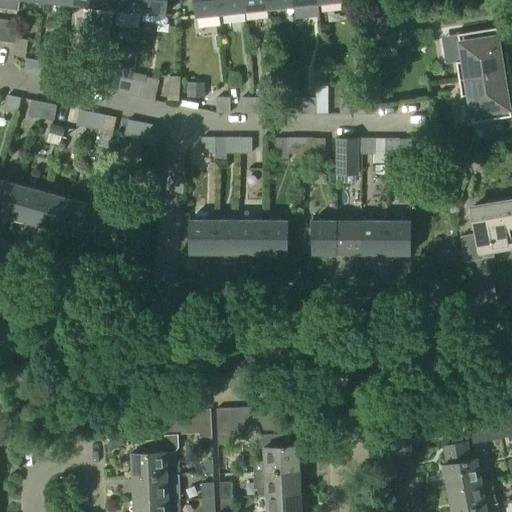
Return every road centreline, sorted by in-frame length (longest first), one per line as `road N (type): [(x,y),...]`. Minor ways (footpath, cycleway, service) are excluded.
road 1 (residential): [(511,344),(153,345)]
road 2 (residential): [(153,345),(174,118)]
road 3 (residential): [(393,123),(174,118)]
road 4 (residential): [(340,511),(340,458),(355,441),(394,450),(410,511)]
road 5 (residential): [(174,118),(0,82)]
road 6 (residential): [(153,345),(0,345)]
road 7 (residential): [(29,511),(34,466),(60,455),(79,458),(87,469),(94,511)]
